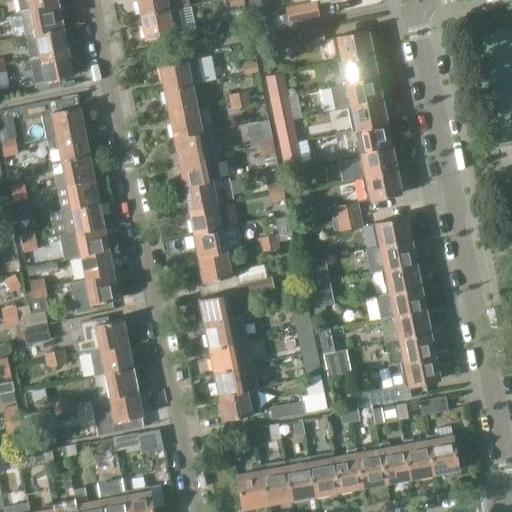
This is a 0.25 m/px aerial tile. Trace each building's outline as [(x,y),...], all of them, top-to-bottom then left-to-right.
[(16,0),(19,13),(58,5),(56,0),(16,0)] [(136,0),(140,17),(178,9),(175,0),(136,0)] [(228,0),(231,12),(245,10),(242,0),(228,0)] [(315,3),(287,8),(271,12),(274,25),(289,22),(289,20),(317,14),(315,3)] [(25,37),(63,29),(58,5),(19,13),(25,37)] [(183,32),(178,9),(140,17),(145,40),(183,32)] [(29,60),(39,58),(68,52),(63,29),(25,37),(29,60)] [(278,50),(301,45),(323,41),(321,29),(276,38),(278,50)] [(372,54),(367,31),(333,38),(338,61),(372,54)] [(68,52),(39,58),(29,60),(35,84),(73,76),(68,52)] [(372,54),(338,61),(340,75),(331,77),(332,86),(342,84),(377,77),(372,54)] [(193,85),(202,83),(196,58),(159,66),(164,91),(193,85)] [(241,66),(243,75),(258,72),(256,64),(241,66)] [(0,90),(9,89),(6,72),(0,72),(0,90)] [(283,74),(265,78),(267,88),(268,91),(270,99),(281,97),(288,96),(283,74)] [(377,77),(342,84),(347,108),(382,101),(377,77)] [(164,91),(169,116),(198,109),(193,85),(164,91)] [(238,93),(241,108),(249,106),(246,92),(238,93)] [(238,93),(228,95),(232,110),(241,108),(238,93)] [(281,97),(270,99),(272,109),(283,107),(281,97)] [(382,101),(347,108),(352,131),(386,124),(382,101)] [(43,103),(46,115),(42,116),(47,139),(56,137),(84,131),(79,107),(51,113),(49,102),(43,103)] [(25,119),(42,116),(46,115),(43,103),(23,107),(25,119)] [(203,133),(198,109),(169,116),(174,139),(203,133)] [(341,157),(357,154),(391,146),(386,124),(352,131),(336,134),(341,157)] [(256,129),(260,146),(272,143),(269,126),(256,129)] [(290,143),(297,142),(295,128),(277,131),(278,137),(280,146),(290,143)] [(60,162),(89,156),(84,131),(56,137),(47,139),(46,139),(48,150),(57,148),(60,162)] [(174,139),(179,163),(217,155),(212,131),(203,133),(174,139)] [(17,136),(0,139),(2,148),(19,144),(17,136)] [(290,143),(280,146),(282,155),(285,170),(303,166),(297,142),(290,143)] [(274,153),(272,143),(260,146),(262,156),(274,153)] [(19,144),(2,148),(4,157),(21,153),(19,144)] [(391,146),(357,154),(362,178),(396,170),(391,146)] [(221,179),(222,179),(217,155),(179,163),(184,187),(221,179)] [(51,164),(54,175),(56,187),(94,179),(89,156),(60,162),(51,164)] [(2,171),(0,170),(0,204),(9,203),(8,202),(2,173),(2,171)] [(396,170),(362,178),(367,201),(401,194),(396,170)] [(267,192),(282,189),(278,172),(264,175),(267,192)] [(60,210),(98,202),(94,179),(56,187),(60,210)] [(226,203),(221,179),(184,187),(189,210),(226,203)] [(287,184),(289,193),(299,191),(297,182),(287,184)] [(10,187),(10,189),(12,196),(26,193),(24,186),(24,184),(10,187)] [(282,189),(267,192),(270,204),(285,201),(282,189)] [(26,195),(26,193),(12,196),(12,197),(13,204),(28,201),(26,195)] [(98,202),(60,210),(66,235),(75,233),(104,228),(98,202)] [(359,214),(357,202),(333,207),(333,204),(322,206),(324,215),(330,214),(332,220),(359,214)] [(231,227),(226,203),(189,210),(194,234),(223,229),(231,227)] [(359,214),(332,220),(334,230),(338,229),(338,231),(362,226),(359,214)] [(377,248),(411,241),(406,218),(372,224),(377,248)] [(104,228),(75,233),(79,257),(108,250),(104,228)] [(228,253),(223,229),(194,234),(199,259),(228,253)] [(21,244),(39,241),(37,232),(19,235),(21,244)] [(275,235),(267,237),(270,251),(278,249),(275,235)] [(270,251),(267,237),(257,239),(260,253),(270,251)] [(39,241),(21,244),(23,253),(41,249),(39,241)] [(377,248),(382,270),(415,263),(411,241),(377,248)] [(108,250),(79,257),(84,280),(113,274),(108,250)] [(233,252),(228,253),(199,259),(204,282),(233,276),(230,264),(236,262),(233,252)] [(315,261),(311,262),(303,263),(305,273),(317,271),(315,261)] [(373,272),(378,295),(420,286),(415,263),(382,270),(373,272)] [(238,284),(252,281),(266,278),(263,265),(235,271),(238,284)] [(113,274),(84,280),(71,283),(74,296),(88,293),(90,304),(118,299),(113,274)] [(15,277),(7,281),(12,291),(20,287),(15,277)] [(266,278),(252,281),(254,292),(273,288),(271,277),(266,278)] [(30,282),(32,290),(46,287),(44,279),(30,282)] [(420,286),(378,295),(377,295),(381,318),(425,310),(420,286)] [(48,295),(46,287),(32,290),(33,298),(48,295)] [(203,325),(232,320),(227,294),(198,300),(203,325)] [(30,312),(23,314),(25,326),(46,321),(44,310),(48,310),(45,297),(33,299),(33,300),(28,301),(30,312)] [(313,309),(324,307),(322,298),(311,300),(313,309)] [(324,307),(313,309),(314,318),(326,316),(324,307)] [(0,310),(2,318),(16,315),(15,308),(0,310)] [(381,318),(386,342),(430,333),(425,310),(381,318)] [(296,331),(311,328),(308,312),(293,316),(296,331)] [(23,314),(17,315),(20,331),(22,330),(26,329),(25,326),(23,314)] [(18,323),(16,315),(2,318),(4,326),(18,323)] [(232,320),(203,325),(208,348),(247,341),(242,317),(232,320)] [(108,323),(107,318),(80,323),(83,341),(76,342),(78,354),(89,352),(88,351),(99,349),(127,344),(123,320),(108,323)] [(47,325),(26,329),(22,330),(25,346),(50,341),(47,325)] [(299,347),(315,344),(314,342),(311,328),(296,331),(299,345),(299,347)] [(386,342),(391,364),(434,355),(430,333),(386,342)] [(247,341),(208,348),(213,373),(243,367),(253,365),(247,341)] [(93,376),(132,369),(127,344),(99,349),(88,351),(89,352),(93,376)] [(320,347),(322,354),(333,352),(332,344),(320,347)] [(53,352),(56,366),(66,364),(63,350),(53,352)] [(53,352),(45,354),(48,368),(56,366),(53,352)] [(338,373),(333,352),(322,354),(327,376),(338,373)] [(391,375),(403,373),(406,386),(439,380),(434,355),(391,364),(389,365),(391,375)] [(0,368),(9,367),(7,359),(0,360),(0,368)] [(255,390),(258,389),(253,365),(243,367),(213,373),(218,397),(248,391),(255,390)] [(9,367),(0,368),(0,380),(11,378),(9,367)] [(109,397),(137,392),(132,369),(93,376),(98,400),(109,397)] [(397,400),(395,388),(354,395),(356,408),(397,400)] [(248,391),(218,397),(223,421),(260,413),(255,390),(248,391)] [(137,392),(109,397),(114,422),(142,417),(137,392)] [(448,410),(445,397),(421,401),(423,415),(448,410)] [(64,399),(66,413),(75,411),(72,398),(64,399)] [(64,399),(55,401),(58,415),(66,413),(64,399)] [(272,419),(305,413),(302,401),(270,408),(272,419)] [(408,420),(405,405),(396,407),(399,422),(408,420)] [(17,408),(2,411),(4,420),(19,417),(17,408)] [(348,410),(351,424),(359,423),(356,408),(348,410)] [(384,424),(381,409),(372,411),(375,426),(384,424)] [(351,424),(348,410),(339,412),(342,426),(351,424)] [(328,431),(325,416),(316,418),(318,433),(328,431)] [(19,417),(4,420),(6,429),(21,426),(19,417)] [(304,436),(302,421),(293,423),(295,437),(304,436)] [(279,439),(277,424),(268,426),(270,441),(279,439)] [(254,429),(246,430),(248,444),(256,443),(254,429)] [(116,452),(139,448),(136,434),(113,438),(116,452)] [(426,436),(427,441),(433,474),(458,470),(453,437),(437,439),(436,434),(426,436)] [(110,438),(90,442),(96,474),(107,472),(104,454),(112,452),(110,438)] [(433,474),(427,441),(413,443),(412,438),(402,440),(403,445),(409,479),(433,474)] [(378,444),(379,449),(385,483),(409,479),(403,445),(390,447),(389,442),(378,444)] [(75,445),(66,447),(69,462),(78,460),(75,445)] [(385,483),(379,449),(366,452),(365,447),(355,448),(362,487),(385,483)] [(347,455),(333,458),(339,491),(362,487),(355,448),(346,450),(347,455)] [(43,453),(45,466),(55,464),(53,451),(43,453)] [(339,491),(333,458),(332,452),(308,457),(315,495),(339,491)] [(43,453),(34,455),(36,468),(45,466),(43,453)] [(308,457),(287,460),(283,461),(290,499),(315,495),(308,457)] [(24,469),(22,458),(11,460),(14,471),(24,469)] [(259,465),(266,504),(290,499),(283,461),(273,463),(259,465)] [(266,504),(259,465),(249,467),(250,472),(237,474),(242,508),(266,504)] [(152,511),(152,508),(163,506),(160,485),(148,487),(123,491),(124,495),(125,495),(128,511),(152,511)] [(78,511),(103,511),(101,499),(99,499),(98,496),(96,486),(72,491),(75,504),(77,503),(78,511)] [(103,511),(128,511),(125,495),(124,495),(110,498),(109,494),(98,496),(99,499),(101,499),(103,511)] [(29,511),(27,502),(4,506),(5,511),(4,511),(29,511)] [(61,502),(52,504),(53,511),(78,511),(77,503),(75,504),(62,506),(61,502)]
